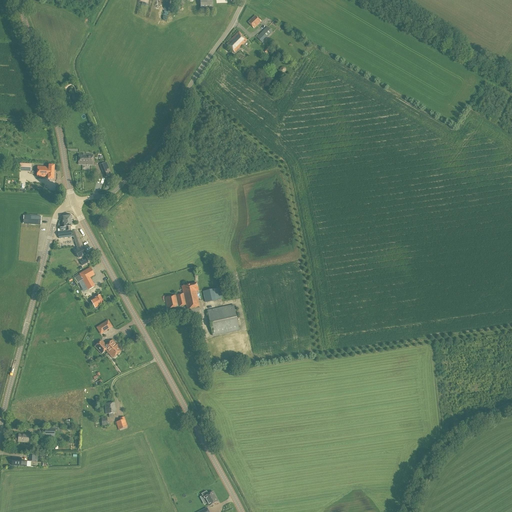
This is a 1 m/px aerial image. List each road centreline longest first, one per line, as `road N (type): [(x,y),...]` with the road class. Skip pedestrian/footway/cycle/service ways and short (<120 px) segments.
road 1 (secondary): [(242,511),(73,203)]
road 2 (unclassified): [(73,203),(114,191),(151,153),(244,0)]
road 3 (tertiary): [(0,428),(55,215),(73,203)]
road 4 (secondary): [(73,203),(18,0)]
road 5 (track): [(371,0),(511,81)]
